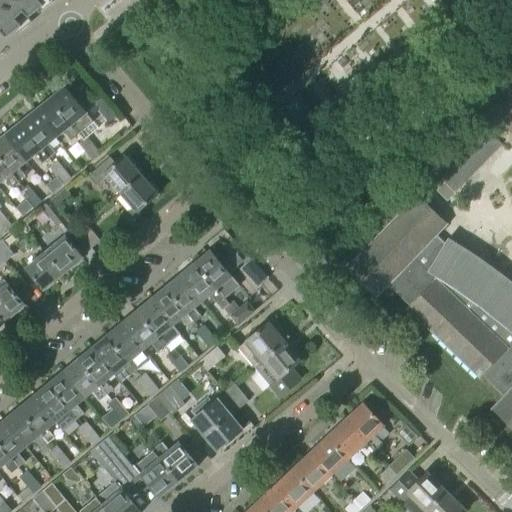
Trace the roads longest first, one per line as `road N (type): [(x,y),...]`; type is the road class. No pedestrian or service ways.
road 1 (residential): [(0,370),(207,190)]
road 2 (residential): [(359,355),(174,511)]
road 3 (residential): [(359,355),(207,190)]
road 4 (residential): [(511,510),(359,355)]
road 5 (residential): [(207,190),(68,24)]
